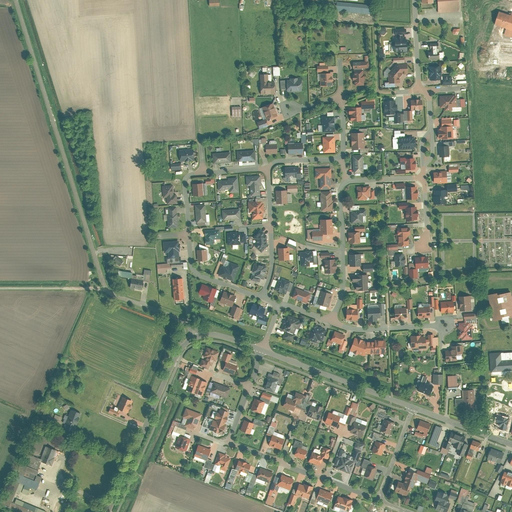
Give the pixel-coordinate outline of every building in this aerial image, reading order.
[(458,0),(420,0),(421,5),(433,4),(433,2),(437,2),(438,14),(459,12),(458,0)] [(371,6),(336,3),(336,12),(370,15),(371,6)] [(511,14),(511,16),(499,12),(495,26),(506,30),(504,36),(511,38),(511,14)] [(405,31),(394,31),(394,40),(393,40),(393,53),(407,53),(406,40),(404,40),(404,35),(405,35),(405,31)] [(511,43),(499,43),(498,57),(511,57),(511,43)] [(428,52),(428,61),(439,60),(438,44),(430,45),(430,52),(428,52)] [(388,75),(388,84),(394,83),(399,83),(399,79),(402,75),(406,75),(406,65),(396,65),(388,75)] [(441,67),(429,68),(429,82),(441,81),(441,67)] [(354,87),(364,86),(363,81),(365,81),(365,75),(363,75),(363,71),(353,71),(353,76),(352,76),(352,82),(354,82),(354,87)] [(320,87),(332,87),(332,74),(320,75),(320,87)] [(260,76),(260,96),(275,96),(274,82),(268,82),(268,75),(260,76)] [(452,77),(442,77),(442,86),(452,86),(452,77)] [(301,80),(297,80),(297,79),(289,79),(289,81),(286,81),(286,84),(287,90),(287,93),(301,92),(301,80)] [(456,97),(439,98),(440,109),(444,109),(444,111),(452,111),(452,108),(456,108),(456,100),(456,97)] [(422,101),(410,101),(411,111),(422,111),(422,101)] [(400,114),(395,114),(395,112),(397,112),(396,107),(395,107),(394,102),(384,102),(384,118),(394,118),(394,124),(400,124),(400,115),(400,114)] [(262,108),(266,121),(277,117),(272,104),(262,108)] [(240,107),(231,108),(232,118),(241,117),(240,107)] [(352,123),(361,122),(361,108),(351,109),(352,123)] [(412,112),(403,112),(404,122),(412,121),(412,112)] [(322,133),(335,133),(334,117),(321,118),(322,133)] [(265,120),(256,124),(259,130),(268,127),(265,120)] [(452,128),(439,129),(439,132),(438,132),(438,140),(453,140),(452,128)] [(360,150),(360,154),(368,153),(368,149),(364,149),(364,134),(351,134),(351,150),(360,150)] [(322,138),(323,154),(335,153),(334,138),(322,138)] [(413,139),(397,140),(398,151),(413,150),(413,148),(416,148),(415,140),(413,140),(413,139)] [(265,147),(266,155),(277,154),(276,143),(275,141),(270,142),(269,143),(269,147),(265,147)] [(287,145),(288,156),(303,155),(302,144),(287,145)] [(448,147),(438,148),(439,158),(449,158),(448,147)] [(179,153),(180,163),(194,161),(193,151),(179,153)] [(254,151),(237,152),(237,163),(255,161),(254,151)] [(230,153),(212,155),(213,165),(231,163),(230,153)] [(353,174),(363,174),(363,170),(368,169),(367,165),(363,165),(363,156),(352,156),(353,174)] [(405,171),(415,170),(414,158),(400,159),(400,166),(405,165),(405,171)] [(300,171),(296,172),(296,165),(284,166),(285,178),(296,178),(296,180),(301,180),(300,171)] [(330,169),(315,169),(315,179),(319,179),(320,190),(330,190),(330,179),(331,179),(330,169)] [(446,173),(433,174),(434,184),(447,183),(446,173)] [(260,176),(245,177),(246,187),(250,187),(250,197),(260,196),(259,186),(260,186),(260,176)] [(218,191),(228,190),(229,194),(238,193),(237,179),(228,179),(228,181),(217,182),(218,191)] [(206,184),(192,185),(193,197),(207,196),(206,184)] [(163,198),(166,198),(167,205),(177,204),(176,195),(173,195),(172,186),(162,187),(163,198)] [(374,191),(370,191),(370,187),(357,188),(357,201),(366,201),(366,198),(369,198),(369,200),(374,200),(374,191)] [(416,188),(405,188),(405,201),(417,200),(416,188)] [(446,190),(434,191),(434,197),(433,197),(433,206),(446,205),(446,190)] [(276,205),(287,204),(286,195),(286,191),(275,192),(276,205)] [(320,192),(321,212),(333,212),(333,203),(332,203),(331,192),(320,192)] [(255,202),(248,203),(248,214),(251,214),(252,221),(263,220),(262,213),(264,213),(263,204),(262,205),(262,202),(255,202)] [(196,224),(206,223),(205,205),(195,206),(196,224)] [(408,205),(398,205),(398,210),(404,210),(405,222),(417,222),(416,208),(409,208),(408,205)] [(358,206),(349,207),(349,212),(350,212),(351,225),(363,224),(362,217),(366,217),(365,211),(358,211),(358,206)] [(167,229),(178,228),(177,214),(176,214),(176,208),(167,209),(168,215),(166,215),(167,229)] [(240,210),(222,211),(222,221),(240,220),(240,210)] [(322,242),(322,235),(332,235),(332,220),(320,221),(321,234),(312,235),(312,242),(322,242)] [(215,228),(215,231),(204,232),(205,246),(213,245),(213,241),(220,240),(219,232),(224,232),(223,228),(215,228)] [(307,230),(307,240),(312,240),(311,234),(320,234),(319,230),(307,230)] [(409,230),(397,231),(397,248),(408,247),(408,240),(407,240),(407,237),(410,236),(409,230)] [(260,231),(252,239),(255,242),(255,243),(253,246),(261,253),(267,247),(266,237),(260,231)] [(227,234),(227,246),(240,246),(240,244),(240,234),(240,233),(227,234)] [(359,233),(348,233),(348,245),(360,245),(359,233)] [(289,240),(286,247),(296,251),(295,243),(289,240)] [(178,242),(163,243),(164,254),(167,254),(168,259),(165,259),(166,264),(181,263),(180,257),(179,257),(178,253),(179,253),(178,242)] [(278,262),(289,261),(289,256),(288,249),(278,249),(278,262)] [(197,262),(207,261),(206,250),(196,252),(197,262)] [(317,257),(313,257),(312,253),(299,254),(300,267),(309,267),(309,264),(313,264),(313,266),(317,265),(317,257)] [(324,274),(336,274),(335,260),(328,261),(328,259),(329,259),(329,253),(320,254),(320,260),(324,259),(324,274)] [(360,255),(349,256),(349,268),(361,267),(360,255)] [(397,256),(394,256),(395,268),(404,267),(404,255),(397,256)] [(123,262),(117,258),(113,263),(119,267),(123,262)] [(427,258),(414,259),(415,270),(420,269),(420,273),(427,273),(427,269),(428,269),(427,258)] [(229,263),(228,266),(225,268),(221,266),(218,277),(233,282),(239,267),(229,263)] [(170,264),(156,265),(157,274),(171,273),(170,264)] [(259,283),(260,280),(264,281),(265,276),(267,267),(254,264),(252,273),(252,276),(251,276),(250,281),(259,283)] [(151,271),(144,270),(142,282),(149,283),(151,271)] [(416,270),(409,270),(409,280),(417,279),(416,270)] [(368,276),(352,277),(352,283),(355,283),(356,292),(367,291),(367,283),(368,283),(368,276)] [(172,279),(173,289),(183,288),(182,278),(172,279)] [(273,291),(285,295),(287,292),(290,283),(282,280),(280,283),(277,281),(277,282),(274,289),(273,291)] [(131,281),(129,289),(141,291),(143,283),(131,281)] [(202,301),(212,304),(217,290),(207,287),(207,288),(201,286),(198,295),(204,297),(202,301)] [(174,301),(184,300),(183,288),(173,289),(174,301)] [(310,295),(295,289),(291,299),(307,304),(310,295)] [(316,305),(328,309),(332,295),(320,291),(320,292),(316,304),(316,305)] [(224,292),(219,303),(231,308),(235,297),(224,292)] [(489,297),(494,323),(503,321),(503,319),(511,316),(511,298),(511,295),(498,297),(498,295),(489,297)] [(460,312),(472,311),(471,297),(459,298),(460,312)] [(453,302),(440,303),(441,314),(454,313),(453,302)] [(265,310),(252,305),(249,314),(258,318),(256,323),(265,326),(268,319),(263,317),(265,310)] [(378,305),(378,309),(367,310),(368,323),(377,322),(376,319),(380,319),(380,317),(385,316),(384,305),(378,305)] [(347,310),(346,310),(346,321),(357,321),(357,310),(356,310),(356,306),(347,306),(347,310)] [(229,316),(237,318),(240,309),(233,307),(229,316)] [(417,309),(418,319),(430,318),(429,308),(417,309)] [(405,310),(394,311),(394,320),(406,319),(405,310)] [(281,331),(286,333),(283,339),(292,343),(295,335),(294,335),(296,330),(298,331),(301,323),(299,322),(299,321),(287,316),(281,331)] [(474,320),(464,320),(464,324),(459,324),(459,328),(458,328),(459,339),(462,339),(462,341),(473,340),(472,327),(470,327),(470,325),(474,324),(474,320)] [(326,331),(312,326),(307,341),(316,344),(317,341),(321,342),(326,331)] [(334,333),(332,339),(329,338),(327,344),(332,345),(334,341),(341,343),(339,347),(347,350),(348,347),(346,346),(347,341),(344,339),(345,337),(334,333)] [(426,350),(426,345),(428,345),(428,347),(432,347),(433,348),(438,347),(437,338),(434,338),(434,335),(427,336),(428,341),(425,341),(425,338),(421,338),(421,336),(410,337),(411,349),(418,349),(418,350),(426,350)] [(362,357),(366,357),(366,355),(370,354),(370,342),(366,342),(354,338),(349,352),(362,357)] [(385,342),(370,342),(370,354),(385,353),(385,342)] [(457,362),(457,355),(463,355),(462,346),(451,347),(452,351),(444,351),(445,363),(457,362)] [(219,353),(206,349),(203,358),(206,359),(205,362),(201,360),(199,367),(207,370),(209,366),(211,367),(213,362),(215,363),(219,353)] [(511,351),(490,353),(491,372),(492,372),(493,374),(507,373),(511,373),(511,351)] [(223,353),(221,360),(236,366),(237,363),(230,361),(232,356),(223,353)] [(225,364),(222,372),(233,376),(236,368),(225,364)] [(190,378),(191,374),(195,376),(197,372),(191,369),(190,369),(186,368),(183,376),(190,378)] [(432,385),(442,386),(443,376),(433,375),(432,385)] [(207,384),(199,381),(200,380),(191,377),(185,391),(194,395),(194,394),(202,397),(207,384)] [(263,390),(274,394),(279,381),(268,377),(263,390)] [(415,387),(419,388),(417,392),(429,396),(433,388),(425,385),(427,378),(423,377),(421,382),(418,381),(415,387)] [(448,388),(458,388),(457,377),(447,377),(448,388)] [(206,393),(210,395),(209,396),(219,400),(220,396),(226,399),(230,389),(214,383),(213,384),(210,383),(206,393)] [(462,392),(463,400),(455,400),(456,407),(464,406),(464,408),(475,407),(474,391),(462,392)] [(279,399),(263,393),(261,398),(277,404),(279,399)] [(317,403),(313,402),(311,402),(309,402),(311,397),(306,395),(305,397),(303,396),(302,399),(300,405),(297,403),(295,408),(304,412),(303,413),(308,415),(311,406),(315,408),(316,406),(317,406),(317,405),(317,403)] [(293,402),(294,402),(293,403),(285,400),(282,408),(293,412),(295,408),(297,403),(300,405),(302,399),(295,396),(293,402)] [(127,415),(132,402),(123,398),(118,409),(115,408),(114,410),(110,409),(107,414),(117,418),(119,412),(127,415)] [(254,399),(250,411),(260,415),(265,404),(254,399)] [(356,418),(357,415),(355,414),(358,405),(352,403),(350,409),(347,408),(344,415),(348,417),(349,415),(356,418)] [(307,417),(319,421),(323,411),(322,410),(323,409),(316,406),(315,408),(311,406),(308,415),(307,417)] [(387,412),(378,408),(375,416),(378,417),(377,418),(387,421),(388,417),(385,416),(387,412)] [(186,431),(187,428),(196,431),(201,415),(186,410),(182,419),(186,420),(184,426),(178,424),(177,427),(186,431)] [(216,420),(215,422),(213,421),(210,427),(209,431),(221,436),(225,426),(224,425),(228,414),(220,410),(218,415),(216,414),(214,420),(216,420)] [(63,429),(73,434),(81,415),(71,411),(68,417),(65,416),(63,420),(64,420),(62,424),(65,425),(63,429)] [(333,411),(332,415),(328,414),(325,424),(336,428),(338,424),(344,427),(348,417),(333,411)] [(510,419),(497,415),(494,427),(507,430),(510,419)] [(354,424),(356,419),(349,416),(345,424),(352,427),(349,434),(361,438),(365,428),(354,424)] [(263,423),(255,419),(253,424),(261,428),(263,423)] [(354,424),(365,428),(367,423),(356,419),(354,424)] [(244,421),(240,432),(249,435),(253,425),(244,421)] [(379,432),(390,436),(394,424),(384,421),(379,432)] [(430,425),(420,421),(416,431),(426,434),(430,425)] [(177,427),(175,427),(173,432),(184,436),(186,431),(177,427)] [(267,434),(273,436),(275,429),(270,427),(269,427),(267,434)] [(435,427),(428,445),(438,449),(439,445),(436,444),(442,429),(435,427)] [(448,442),(455,445),(453,449),(459,451),(457,455),(464,458),(468,446),(465,444),(467,438),(452,433),(448,442)] [(284,440),(272,436),(268,446),(280,451),(284,440)] [(174,449),(186,453),(190,441),(179,437),(174,449)] [(293,448),(297,449),(294,457),(304,461),(307,452),(301,449),(303,444),(295,441),(293,448)] [(376,442),(371,453),(381,457),(385,446),(376,442)] [(364,446),(356,443),(354,449),(362,452),(364,446)] [(444,443),(440,453),(447,455),(450,445),(444,443)] [(472,444),(470,450),(478,453),(480,447),(472,444)] [(212,462),(207,460),(210,450),(198,446),(193,460),(205,464),(203,468),(208,470),(207,473),(211,474),(214,466),(211,464),(212,462)] [(41,463),(51,466),(56,451),(45,447),(40,460),(42,461),(41,463)] [(418,453),(424,455),(426,449),(420,447),(418,453)] [(323,448),(319,457),(312,454),(308,463),(320,467),(322,459),(327,461),(331,451),(323,448)] [(333,466),(337,467),(336,470),(350,475),(354,463),(357,464),(361,452),(355,450),(351,462),(350,462),(351,457),(346,455),(344,460),(343,459),(346,453),(340,451),(337,458),(340,459),(339,460),(336,458),(333,466)] [(500,465),(504,455),(492,451),(488,461),(500,465)] [(24,454),(20,465),(37,472),(42,461),(24,454)] [(230,459),(226,458),(227,457),(218,454),(214,465),(219,467),(219,465),(221,466),(219,470),(226,472),(230,459)] [(361,468),(366,470),(363,477),(372,481),(376,470),(369,467),(370,463),(364,460),(361,468)] [(247,475),(250,466),(238,461),(235,470),(247,475)] [(37,472),(20,465),(2,506),(15,511),(30,511),(11,504),(19,485),(36,492),(41,479),(36,477),(38,472),(37,472)] [(496,472),(500,474),(504,467),(499,465),(496,472)] [(273,474),(260,469),(256,479),(269,484),(273,474)] [(408,472),(402,486),(397,485),(394,493),(406,497),(410,489),(413,490),(416,481),(426,485),(430,476),(417,471),(416,475),(408,472)] [(510,475),(505,473),(501,485),(506,487),(510,475)] [(277,493),(279,487),(289,491),(293,480),(281,476),(278,486),(272,484),(270,491),(273,492),(277,493)] [(437,484),(430,481),(428,487),(434,490),(437,484)] [(303,486),(299,485),(295,496),(308,501),(312,488),(304,485),(303,486)] [(315,506),(317,502),(328,506),(332,494),(320,490),(318,494),(314,492),(309,504),(315,506)] [(439,496),(437,496),(434,502),(446,506),(448,500),(446,499),(447,496),(440,493),(439,496)] [(287,504),(292,506),(296,496),(291,494),(287,504)] [(265,504),(271,507),(274,499),(268,496),(265,504)] [(342,499),(338,497),(334,508),(344,511),(348,511),(353,502),(342,498),(342,499)] [(466,500),(460,511),(472,511),(476,503),(466,500)] [(298,511),(305,511),(308,504),(303,502),(298,511)]
